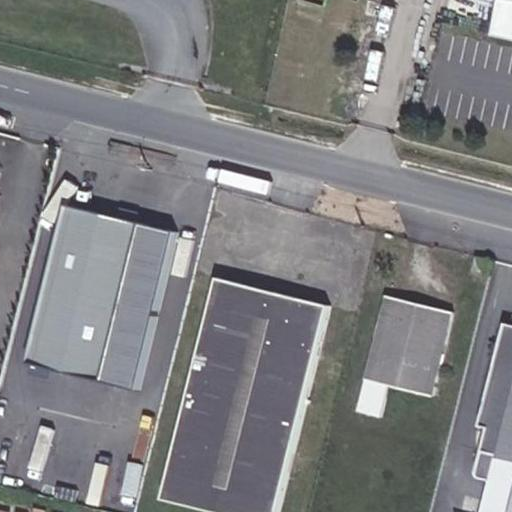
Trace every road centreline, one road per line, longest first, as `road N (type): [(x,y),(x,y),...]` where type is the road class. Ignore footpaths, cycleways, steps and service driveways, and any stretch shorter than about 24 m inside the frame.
road 1 (unclassified): [(0,87),(511,214)]
road 2 (unknown): [(362,147),(397,0)]
